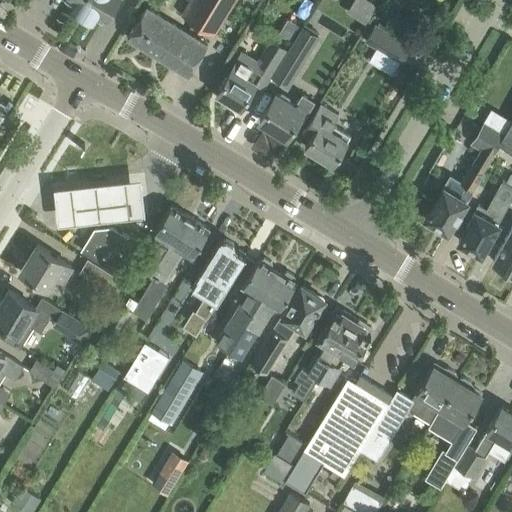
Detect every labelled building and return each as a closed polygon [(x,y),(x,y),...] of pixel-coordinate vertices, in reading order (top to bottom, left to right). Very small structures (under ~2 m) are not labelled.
[(66,0),(75,5),(72,9),(88,19),(91,14),(102,21),(114,0),(66,0)] [(234,0),(190,0),(182,13),(213,33),(234,0)] [(373,20),(378,0),(376,0),(353,0),(350,14),(373,20)] [(188,74),(207,44),(146,6),(127,36),(188,74)] [(400,60),(409,45),(372,23),(363,39),(400,60)] [(216,91),(240,106),(255,81),(248,77),(254,67),(263,72),(259,78),(267,82),(288,48),(271,37),(258,58),(243,48),(216,91)] [(288,48),(267,82),(278,89),(306,44),(295,37),(288,48)] [(275,93),(259,118),(287,135),(295,121),(300,125),(314,100),(302,92),(294,105),(275,93)] [(320,102),(302,132),(310,137),(304,146),(332,163),(350,135),(332,123),(338,113),(320,102)] [(450,175),(425,216),(447,230),(466,199),(464,198),(491,154),(492,155),(500,142),(505,133),(484,120),(471,142),(481,148),(461,182),(450,175)] [(505,133),(500,142),(511,149),(511,121),(509,127),(505,133)] [(142,172),(57,181),(61,219),(146,209),(142,172)] [(509,201),(510,202),(511,198),(511,185),(502,180),(487,208),(479,203),(458,240),(481,252),(509,201)] [(154,274),(190,215),(171,204),(154,231),(162,236),(143,267),(154,274)] [(192,254),(209,227),(190,215),(154,274),(155,274),(132,311),(146,320),(169,283),(165,280),(184,249),(192,254)] [(94,227),(81,248),(80,248),(119,272),(139,241),(112,225),(94,227)] [(511,225),(492,260),(511,271),(511,225)] [(224,239),(220,236),(190,285),(205,295),(196,310),(207,317),(246,252),(234,245),(233,242),(226,238),(224,239)] [(37,243),(20,270),(48,287),(56,274),(62,277),(70,264),(37,243)] [(215,342),(228,349),(277,268),(271,265),(271,261),(264,256),(260,259),(258,257),(241,285),(248,289),(215,342)] [(87,259),(79,272),(112,293),(120,279),(87,259)] [(283,272),(277,268),(228,349),(241,357),(273,305),(279,308),(296,280),(294,279),(294,275),(287,270),(283,272)] [(323,297),(301,283),(262,346),(276,354),(295,323),(304,328),(323,297)] [(0,335),(19,347),(33,326),(42,331),(51,316),(8,289),(0,302),(0,321),(3,324),(0,328),(0,335)] [(117,300),(101,327),(115,336),(132,309),(117,300)] [(305,398),(318,376),(354,317),(336,306),(318,335),(326,340),(319,352),(317,351),(293,391),(305,398)] [(64,308),(53,325),(81,343),(92,326),(64,308)] [(372,328),(354,317),(318,376),(329,383),(346,353),(354,357),(372,328)] [(129,378),(124,375),(112,394),(144,413),(155,394),(152,393),(173,358),(150,344),(129,378)] [(0,382),(6,373),(15,379),(24,365),(0,349),(0,382)] [(112,394),(124,375),(126,371),(103,356),(89,380),(112,394)] [(37,359),(30,371),(55,386),(62,374),(37,359)] [(183,360),(152,411),(173,424),(204,372),(183,360)] [(387,403),(359,449),(376,459),(408,408),(431,422),(457,378),(455,377),(456,374),(455,372),(448,367),(444,367),(443,370),(433,363),(411,398),(396,389),(392,396),(387,403)] [(259,395),(272,404),(285,383),(272,375),(259,395)] [(306,443),(301,452),(301,453),(305,455),(308,451),(345,473),(359,449),(387,403),(392,396),(359,376),(355,383),(347,378),(306,443)] [(431,422),(425,432),(448,446),(428,479),(440,486),(441,487),(446,479),(455,465),(467,444),(466,443),(476,427),(464,420),(481,392),(470,386),(472,384),(470,381),(463,377),(460,377),(459,379),(457,378),(431,422)] [(112,399),(99,421),(111,428),(124,407),(112,399)] [(467,444),(455,465),(472,476),(473,476),(489,450),(504,459),(511,446),(511,442),(511,440),(511,411),(501,405),(475,448),(467,444)] [(289,432),(276,453),(294,464),(301,453),(301,452),(306,443),(289,432)] [(173,450),(153,483),(166,491),(187,458),(173,450)] [(344,498),(368,511),(372,511),(382,497),(354,481),(344,498)] [(277,511),(303,511),(309,502),(291,491),(277,511)]
